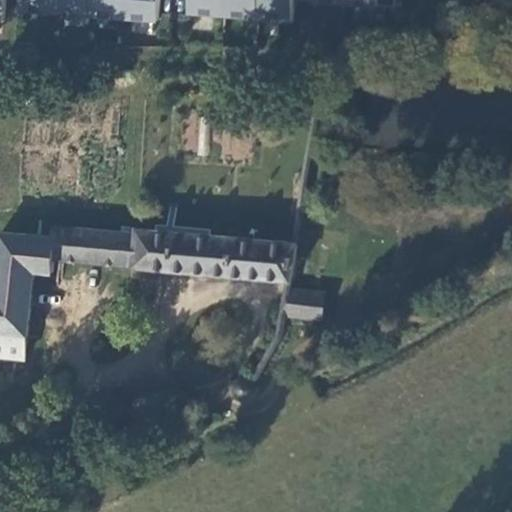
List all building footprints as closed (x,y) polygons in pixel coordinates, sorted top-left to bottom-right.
[(19,0),(19,11),(55,14),(55,0),(19,0)] [(55,0),(55,14),(89,16),(89,0),(55,0)] [(89,0),(89,16),(124,18),(124,0),(89,0)] [(159,20),(160,0),(124,0),(124,18),(159,20)] [(189,0),(189,16),(224,19),(225,0),(189,0)] [(225,0),(224,19),(257,21),(258,0),(225,0)] [(292,23),(294,1),(293,0),(258,0),(257,21),(292,23)] [(344,0),(344,5),(396,8),(396,0),(344,0)] [(191,111),(183,150),(205,155),(213,116),(191,111)] [(220,125),(218,157),(251,160),(253,128),(220,125)] [(127,232),(124,265),(240,278),(244,235),(209,232),(209,227),(153,223),(153,226),(130,225),(127,232)] [(0,355),(23,358),(31,272),(48,273),(53,271),(54,258),(124,265),(127,232),(50,224),(49,234),(0,229),(0,355)] [(244,235),(240,278),(291,283),(294,239),(244,235)] [(289,286),(285,316),(321,320),(324,290),(289,286)] [(253,376),(245,375),(239,377),(235,381),(234,388),(236,394),(242,398),(248,398),(255,395),(258,388),(258,381),(253,376)] [(178,388),(132,406),(143,436),(188,421),(178,388)]
